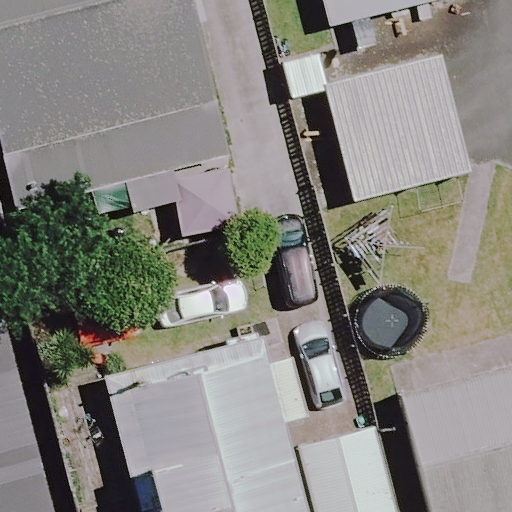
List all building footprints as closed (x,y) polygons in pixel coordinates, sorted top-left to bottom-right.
[(114,190),(120,217),(166,205),(160,179),(213,166),(172,0),(0,0),(0,189),(7,216),(114,190)] [(452,0),(310,0),(319,34),(452,0)] [(460,179),(428,62),(311,94),(343,211),(460,179)] [(293,453),(265,343),(95,385),(126,511),(378,511),(359,437),(293,453)] [(511,511),(511,346),(384,376),(416,511),(511,511)] [(0,511),(36,511),(0,370),(0,511)]
